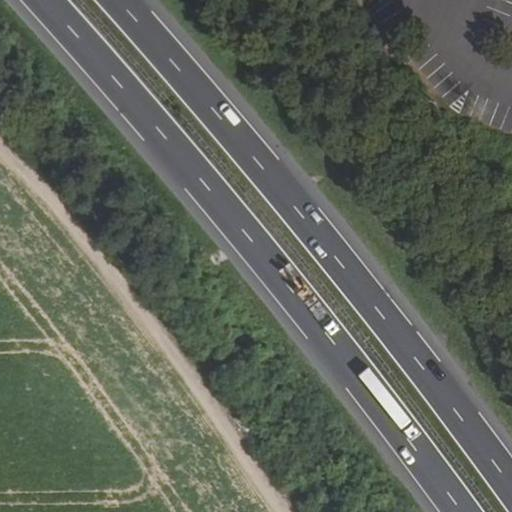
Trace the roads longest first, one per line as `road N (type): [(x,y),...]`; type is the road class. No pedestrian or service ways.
road 1 (trunk): [(41,0),(248,237),(459,511)]
road 2 (trunk): [(511,490),(286,198),(113,0)]
road 3 (track): [(0,147),(142,310),(285,511)]
